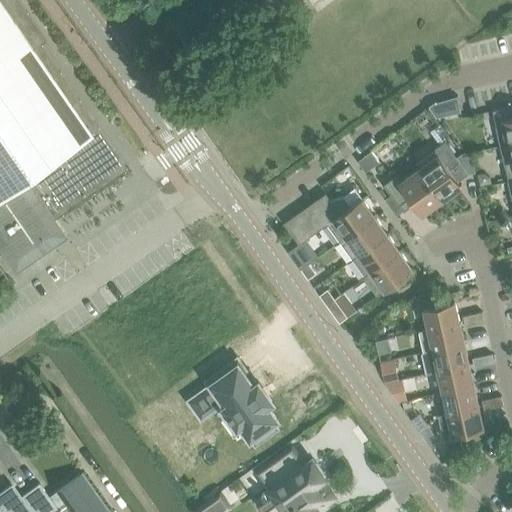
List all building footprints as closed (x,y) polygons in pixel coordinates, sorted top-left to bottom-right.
[(0,0),(0,247),(5,255),(14,268),(53,241),(64,233),(54,218),(58,215),(126,168),(40,43),(46,39),(17,0),(0,0)] [(437,114),(461,106),(458,94),(434,102),(437,114)] [(511,105),(493,110),(501,145),(511,142),(511,105)] [(440,123),(430,130),(440,145),(445,141),(450,138),(440,123)] [(439,155),(421,168),(443,199),(462,185),(451,169),(460,162),(457,157),(445,141),(440,145),(434,149),(439,155)] [(511,142),(501,145),(509,180),(511,179),(511,142)] [(461,154),(457,157),(460,162),(469,173),(469,174),(476,173),(471,152),(461,154)] [(398,175),(385,184),(393,194),(400,205),(412,196),(416,202),(423,213),(443,199),(421,168),(402,182),(398,175)] [(477,173),(480,185),(492,182),(490,176),(483,172),(477,173)] [(326,193),(316,200),(332,222),(329,224),(330,226),(341,241),(347,236),(376,216),(363,198),(353,205),(345,194),(344,195),(345,196),(332,200),(326,193)] [(389,197),(385,199),(396,215),(404,210),(402,207),(400,205),(393,194),(389,197)] [(316,200),(306,207),(321,229),(325,226),(329,224),(332,222),(316,200)] [(306,207),(295,215),(311,236),(321,229),(306,207)] [(295,215),(285,222),(297,240),(299,243),(300,244),(311,236),(295,215)] [(347,236),(341,241),(353,259),(360,254),(389,233),(376,216),(347,236)] [(360,254),(353,259),(366,276),(401,251),(389,233),(360,254)] [(401,251),(366,276),(379,294),(393,284),(398,281),(414,269),(401,251)] [(302,253),(293,259),(294,259),(294,260),(301,269),(309,263),(302,253)] [(309,263),(301,269),(308,279),(315,274),(316,273),(310,264),(309,263)] [(327,288),(319,294),(320,295),(326,304),(333,299),(335,298),(327,288)] [(333,299),(326,304),(326,305),(334,314),(339,322),(348,316),(335,299),(335,298),(333,299)] [(455,300),(424,307),(429,329),(460,321),(455,300)] [(482,311),(473,313),(475,323),(484,321),(482,311)] [(473,313),(463,316),(465,325),(475,323),(473,313)] [(429,329),(420,331),(425,352),(433,350),(465,342),(460,321),(429,329)] [(373,325),(375,334),(385,331),(383,323),(373,325)] [(375,340),(378,352),(378,353),(391,351),(388,338),(375,340)] [(425,352),(423,352),(427,373),(438,371),(469,363),(465,342),(433,350),(425,352)] [(492,353),(482,356),(484,365),(494,363),(492,353)] [(482,356),(472,358),(474,367),(484,365),(482,356)] [(380,361),(385,382),(399,379),(394,358),(380,361)] [(213,383),(189,400),(201,417),(225,400),(228,404),(224,407),(237,426),(238,425),(241,423),(255,443),(277,427),(272,421),(276,418),(266,404),(271,401),(258,383),(253,386),(235,360),(209,378),(213,383)] [(469,363),(438,371),(443,391),(474,384),(469,363)] [(399,379),(385,382),(399,401),(407,400),(402,378),(399,379)] [(474,384),(443,391),(448,412),(479,405),(474,384)] [(501,395),(491,398),(494,407),(503,405),(501,395)] [(491,398),(482,400),(484,409),(494,407),(491,398)] [(448,412),(438,415),(443,436),(453,434),(484,427),(479,405),(448,412)] [(411,419),(419,431),(427,425),(428,424),(420,413),(411,419)] [(427,425),(419,431),(431,447),(439,441),(427,425)] [(262,494),(257,498),(257,499),(266,511),(272,511),(282,505),(287,511),(312,511),(319,508),(320,509),(332,501),(331,499),(334,497),(322,479),(325,477),(312,458),(304,464),(292,446),(258,471),(270,488),(266,492),(265,491),(262,494)] [(0,511),(52,511),(56,509),(63,504),(64,504),(69,511),(107,511),(80,472),(63,483),(47,495),(37,482),(18,496),(10,484),(0,491),(0,511)] [(220,492),(194,511),(195,511),(220,511),(230,505),(220,492)]
